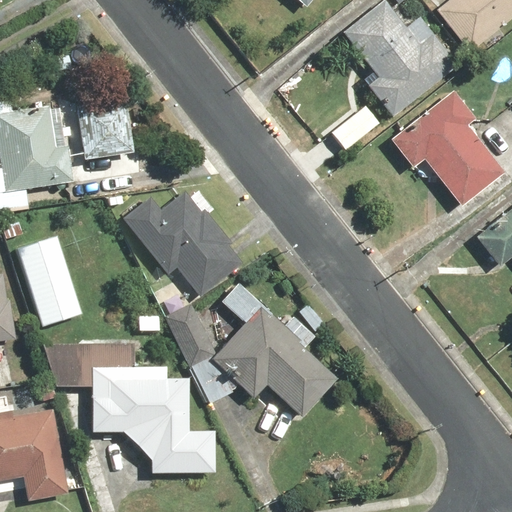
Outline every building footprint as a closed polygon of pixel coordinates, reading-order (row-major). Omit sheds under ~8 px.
[(292,0),(304,9),(311,0),(292,0)] [(511,0),(450,0),(435,13),(467,54),(511,18),(511,0)] [(366,88),(390,119),(456,68),(418,19),(404,30),(382,2),(340,35),(375,81),(366,88)] [(73,55),(48,56),(49,75),(74,74),(73,55)] [(450,93),(388,143),(410,171),(422,162),(460,209),(503,174),(464,127),(472,121),(450,93)] [(75,112),(83,162),(131,155),(123,104),(75,112)] [(330,134),(344,152),(377,126),(363,108),(330,134)] [(0,179),(2,190),(0,190),(0,214),(26,211),(23,192),(71,185),(65,149),(53,151),(47,109),(0,116),(0,179)] [(148,200),(121,222),(165,277),(174,270),(198,300),(241,266),(227,248),(230,246),(205,214),(211,210),(196,192),(187,199),(183,194),(158,213),(148,200)] [(496,269),(511,255),(511,209),(473,243),(496,269)] [(55,240),(16,252),(40,329),(79,317),(55,240)] [(0,342),(11,341),(1,276),(0,276),(0,342)] [(281,329),(235,286),(219,304),(243,326),(210,362),(252,401),(264,388),(298,420),(334,381),(301,351),(312,339),(290,319),(281,329)] [(188,306),(163,319),(188,368),(213,355),(188,306)] [(53,390),(89,389),(90,435),(120,435),(148,463),(148,476),(212,475),(211,434),(186,434),(185,382),(163,382),(163,370),(132,371),(131,346),(40,347),(53,390)] [(50,411),(0,420),(0,482),(21,479),(25,504),(65,496),(50,411)]
